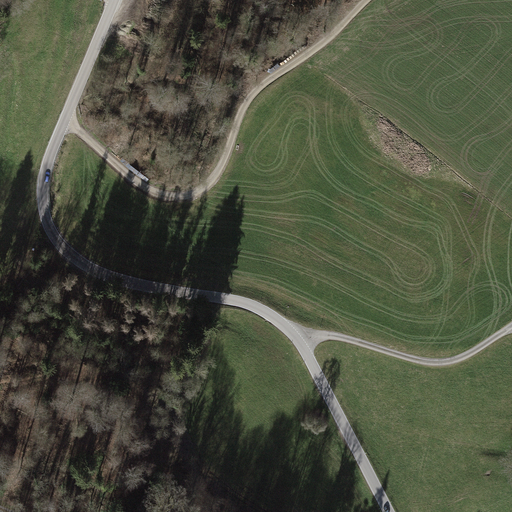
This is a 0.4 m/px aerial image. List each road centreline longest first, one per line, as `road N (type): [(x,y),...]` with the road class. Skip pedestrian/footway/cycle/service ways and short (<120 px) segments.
road 1 (residential): [(115,0),(43,172),(56,238),(79,263),(122,281),(227,299),(279,320),(299,340),(388,511)]
road 2 (track): [(65,120),(155,192),(193,193),(220,167),(249,98),(368,0)]
road 3 (track): [(299,340),(329,333),(447,363),(509,328)]
